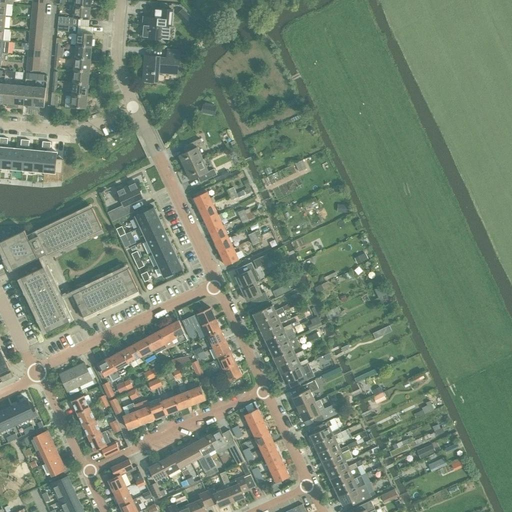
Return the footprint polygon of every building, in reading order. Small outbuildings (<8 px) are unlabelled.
[(90,19),(91,7),(76,5),(75,18),(90,19)] [(171,9),(155,8),(154,7),(153,18),(144,17),(142,37),(169,40),(171,9)] [(44,16),(45,9),(33,8),(32,15),(44,16)] [(187,12),(182,18),(188,24),(194,19),(187,12)] [(70,32),(71,25),(59,23),(58,31),(70,32)] [(93,46),(94,34),(78,32),(77,45),(93,46)] [(42,44),(43,37),(30,36),(30,43),(42,44)] [(8,54),(10,42),(4,41),(0,40),(0,52),(3,53),(8,54)] [(92,59),(93,46),(77,45),(76,57),(92,59)] [(41,57),(41,50),(29,49),(28,56),(41,57)] [(179,74),(181,50),(168,50),(168,58),(160,57),(160,56),(146,55),(145,81),(158,82),(159,72),(179,74)] [(91,71),(92,59),(76,57),(75,70),(91,71)] [(39,71),(40,64),(28,63),(27,70),(39,71)] [(89,83),(91,71),(75,70),(74,82),(89,83)] [(88,96),(89,83),(74,82),(72,94),(88,96)] [(13,107),(15,84),(5,84),(3,103),(7,103),(7,107),(13,107)] [(24,105),(26,85),(15,84),(13,107),(19,108),(19,105),(24,105)] [(34,109),(36,86),(26,85),(24,105),(28,105),(28,109),(34,109)] [(45,107),(47,87),(36,86),(34,109),(40,110),(40,106),(45,107)] [(87,108),(88,96),(72,94),(66,94),(65,106),(87,108)] [(186,168),(203,159),(198,147),(204,145),(201,138),(184,146),(187,152),(180,155),(186,168)] [(3,147),(1,168),(12,169),(14,148),(3,147)] [(14,148),(12,169),(23,170),(25,149),(14,148)] [(25,149),(23,170),(33,171),(35,150),(25,149)] [(35,150),(33,171),(44,172),(46,151),(35,150)] [(46,151),(44,172),(62,174),(63,160),(57,159),(57,152),(46,151)] [(209,171),(203,159),(186,168),(191,179),(198,176),(201,182),(218,175),(215,169),(209,171)] [(303,160),(296,164),(299,172),(307,168),(303,160)] [(230,169),(221,173),(223,177),(229,175),(232,173),(230,169)] [(134,211),(133,209),(131,204),(144,198),(136,182),(118,191),(124,205),(116,209),(108,213),(113,222),(134,211)] [(227,190),(230,195),(236,192),(234,187),(227,190)] [(208,191),(195,197),(200,209),(214,203),(216,202),(213,197),(211,198),(208,191)] [(238,197),(236,192),(230,195),(232,200),(238,197)] [(214,203),(200,209),(206,220),(219,214),(214,203)] [(138,228),(141,227),(159,218),(154,207),(148,210),(147,208),(141,211),(142,213),(133,217),(138,228)] [(0,241),(0,250),(10,272),(38,258),(45,254),(46,254),(47,255),(60,249),(62,253),(65,252),(63,248),(87,236),(89,240),(92,239),(90,235),(102,229),(92,208),(37,234),(38,235),(29,239),(25,230),(0,241)] [(250,213),(249,209),(245,210),(245,209),(239,212),(241,217),(250,213)] [(244,222),(250,219),(253,218),(250,213),(241,217),(244,222)] [(219,214),(206,220),(211,231),(224,225),(219,214)] [(141,227),(147,240),(165,231),(159,218),(141,227)] [(224,225),(211,231),(216,242),(229,236),(224,225)] [(116,229),(120,236),(126,234),(122,226),(116,229)] [(255,232),(249,235),(251,239),(257,237),(261,235),(258,230),(255,231),(255,232)] [(171,244),(165,231),(147,240),(153,253),(171,244)] [(126,234),(120,236),(125,248),(131,245),(126,234)] [(229,236),(216,242),(221,253),(235,247),(229,236)] [(257,237),(251,239),(254,245),(260,242),(257,237)] [(171,244),(153,253),(159,266),(177,257),(171,244)] [(235,247),(221,253),(227,265),(240,259),(235,247)] [(135,262),(141,259),(137,251),(132,254),(135,262)] [(357,264),(368,259),(365,253),(354,258),(357,264)] [(266,254),(253,260),(257,267),(269,261),(266,254)] [(177,257),(159,266),(164,276),(165,276),(166,278),(172,275),(171,273),(182,268),(177,257)] [(141,259),(135,262),(139,269),(144,266),(141,259)] [(240,275),(236,277),(241,289),(257,281),(260,280),(251,262),(236,268),(240,275)] [(18,279),(44,334),(74,320),(47,265),(44,266),(18,279)] [(73,295),(83,317),(96,311),(98,315),(101,314),(99,310),(123,298),(125,302),(128,301),(126,297),(139,291),(128,269),(73,295)] [(141,274),(145,282),(150,279),(147,271),(141,274)] [(326,281),(337,275),(336,272),(324,278),(326,281)] [(257,281),(241,289),(247,301),(251,299),(254,305),(268,298),(265,293),(263,294),(257,281)] [(318,292),(330,287),(327,282),(316,287),(318,292)] [(276,297),(291,290),(288,284),(273,291),(276,297)] [(384,285),(375,289),(379,298),(388,293),(384,285)] [(277,313),(278,314),(284,311),(283,307),(276,310),(273,305),(252,315),(254,318),(256,318),(258,322),(277,313)] [(325,312),(329,322),(343,315),(338,306),(325,312)] [(203,325),(217,319),(211,307),(198,313),(203,325)] [(260,326),(262,331),(282,322),(282,323),(289,319),(284,311),(278,314),(277,313),(258,322),(256,323),(258,327),(260,326)] [(321,327),(322,326),(320,320),(319,317),(318,316),(317,317),(310,320),(312,324),(308,326),(310,331),(321,327)] [(209,336),(222,330),(217,319),(203,325),(209,336)] [(188,340),(179,320),(160,331),(169,348),(175,345),(172,340),(178,338),(180,343),(188,340)] [(284,327),(282,323),(282,322),(262,331),(260,332),(262,336),(264,335),(266,340),(286,331),(293,328),(291,324),(284,327)] [(187,333),(192,330),(194,330),(191,324),(185,327),(187,333)] [(290,340),(297,337),(293,328),(286,331),(266,340),(264,341),(266,345),(268,344),(270,348),(270,349),(290,340)] [(190,338),(190,337),(196,335),(194,330),(192,330),(187,333),(190,338)] [(214,347),(227,341),(222,330),(209,336),(214,347)] [(168,349),(169,348),(160,331),(148,337),(157,354),(167,348),(168,349)] [(317,332),(307,336),(309,341),(319,337),(317,332)] [(144,360),(157,354),(148,337),(135,344),(143,357),(144,360)] [(272,352),(274,357),(275,357),(294,348),(294,349),(301,345),(297,337),(290,340),(270,349),(270,348),(268,349),(270,353),(272,352)] [(219,358),(232,352),(227,341),(214,347),(219,358)] [(143,357),(135,344),(123,350),(130,362),(141,356),(143,361),(144,360),(143,357)] [(0,372),(11,368),(0,345),(0,372)] [(296,353),(294,349),(294,348),(275,357),(274,357),(272,358),(274,362),(276,361),(278,366),(279,366),(298,357),(305,354),(303,350),(296,353)] [(121,374),(126,371),(123,366),(130,362),(123,350),(111,357),(121,374)] [(204,352),(198,355),(200,360),(206,357),(204,352)] [(224,370),(238,364),(232,352),(219,358),(224,370)] [(121,374),(111,357),(99,364),(105,375),(111,372),(115,380),(122,377),(120,374),(121,374)] [(181,357),(174,359),(178,366),(184,363),(181,357)] [(280,370),(282,374),(283,375),(302,366),(309,363),(307,359),(300,362),(298,357),(279,366),(278,366),(276,367),(278,371),(280,370)] [(172,369),(178,366),(174,359),(169,361),(172,369)] [(198,376),(204,373),(198,360),(192,362),(198,376)] [(81,386),(93,380),(85,362),(72,368),(81,386)] [(309,363),(302,366),(283,375),(282,374),(280,375),(282,379),(285,384),(287,383),(289,382),(291,387),(296,384),(305,380),(315,376),(309,363)] [(230,381),(243,375),(238,364),(224,370),(230,381)] [(68,392),(81,386),(72,368),(60,374),(68,392)] [(154,368),(149,370),(153,378),(157,376),(154,368)] [(178,369),(173,371),(176,379),(182,376),(178,369)] [(208,377),(215,374),(212,369),(206,372),(208,377)] [(149,370),(143,373),(147,381),(153,378),(149,370)] [(215,391),(221,389),(215,374),(208,377),(215,391)] [(158,378),(154,380),(157,388),(162,385),(158,378)] [(129,380),(124,382),(128,389),(133,387),(129,380)] [(154,380),(148,383),(152,390),(157,388),(154,380)] [(299,409),(316,401),(312,392),(320,388),(315,380),(298,388),(301,394),(294,398),(299,409)] [(109,398),(115,395),(109,382),(103,384),(109,398)] [(202,386),(189,391),(194,404),(207,399),(202,386)] [(380,387),(373,390),(375,395),(383,392),(380,387)] [(132,399),(138,397),(135,389),(129,392),(132,399)] [(189,391),(176,396),(181,409),(194,404),(189,391)] [(377,404),(386,399),(383,393),(374,397),(377,404)] [(78,414),(90,408),(84,395),(72,401),(78,414)] [(101,403),(107,400),(104,395),(98,398),(101,403)] [(176,396),(163,401),(168,413),(181,409),(176,396)] [(117,414),(123,411),(117,398),(111,400),(117,414)] [(28,399),(18,403),(26,420),(34,416),(36,418),(39,417),(32,401),(31,401),(33,404),(31,405),(28,399)] [(325,409),(320,399),(316,401),(299,409),(305,421),(312,418),(315,424),(341,412),(339,407),(338,406),(337,405),(336,405),(334,405),(333,405),(332,405),(325,409)] [(141,401),(134,404),(137,411),(142,424),(155,418),(150,406),(144,408),(141,401)] [(163,401),(150,406),(155,418),(168,413),(163,401)] [(432,404),(430,401),(426,403),(427,405),(422,408),(425,414),(436,409),(434,403),(432,404)] [(18,403),(9,408),(16,424),(26,420),(18,403)] [(130,414),(124,416),(129,429),(142,424),(137,411),(134,404),(134,403),(127,405),(130,414)] [(9,408),(0,411),(0,414),(7,428),(16,424),(9,408)] [(84,426),(96,421),(90,408),(78,414),(84,426)] [(251,426),(264,420),(258,408),(245,415),(251,426)] [(112,428),(115,427),(119,425),(116,420),(110,423),(112,428)] [(256,437),(269,431),(264,420),(251,426),(256,437)] [(314,433),(309,436),(311,439),(313,438),(315,444),(335,435),(338,433),(338,434),(341,432),(339,428),(333,431),(331,426),(332,425),(330,420),(316,426),(319,431),(314,433)] [(90,438),(101,433),(96,421),(84,426),(90,438)] [(115,433),(121,430),(119,425),(115,427),(112,428),(115,433)] [(235,434),(241,431),(238,425),(232,428),(235,434)] [(220,429),(209,435),(216,449),(218,453),(229,447),(235,458),(241,455),(233,439),(230,441),(226,434),(224,435),(223,433),(220,429)] [(41,449),(54,444),(47,430),(35,436),(41,449)] [(105,431),(101,433),(90,438),(96,451),(101,448),(106,457),(120,451),(116,441),(111,443),(105,431)] [(261,448),(275,442),(269,431),(256,437),(261,448)] [(315,444),(313,445),(315,448),(317,447),(319,452),(339,443),(339,444),(345,440),(344,437),(340,438),(338,434),(338,433),(335,435),(315,444)] [(209,435),(197,441),(209,463),(213,461),(209,453),(216,449),(209,435)] [(407,444),(405,439),(394,445),(396,449),(407,444)] [(197,441),(185,448),(192,462),(198,458),(205,471),(206,471),(208,476),(214,474),(211,469),(208,463),(209,463),(197,441)] [(319,452),(317,453),(319,457),(321,456),(323,461),(324,461),(343,452),(349,449),(358,445),(356,441),(348,445),(341,448),(339,444),(339,443),(319,452)] [(267,460),(280,453),(275,442),(261,448),(267,460)] [(47,462),(59,456),(54,444),(41,449),(47,462)] [(394,450),(390,452),(392,457),(409,448),(407,444),(396,449),(394,450)] [(426,448),(429,454),(435,451),(433,445),(426,448)] [(185,448),(174,454),(181,468),(192,462),(185,448)] [(246,456),(252,453),(249,448),(243,450),(246,456)] [(323,461),(321,462),(323,466),(325,465),(327,470),(328,470),(347,461),(353,458),(352,454),(349,449),(343,452),(324,461),(323,461)] [(272,471),(285,464),(280,453),(267,460),(272,471)] [(174,454),(162,461),(169,474),(175,471),(180,468),(181,468),(174,454)] [(53,475),(66,469),(59,456),(47,462),(53,475)] [(431,472),(447,465),(444,458),(428,466),(431,472)] [(115,493),(127,487),(121,474),(134,468),(130,459),(111,467),(116,476),(109,480),(115,493)] [(162,461),(150,467),(157,481),(169,474),(162,461)] [(327,470),(325,471),(327,474),(329,473),(331,478),(332,479),(351,470),(357,467),(356,463),(349,466),(347,461),(328,470),(327,470)] [(277,482),(291,476),(285,464),(272,471),(277,482)] [(256,478),(262,475),(258,467),(252,470),(256,478)] [(331,478),(329,479),(331,483),(333,482),(335,487),(336,487),(355,478),(361,475),(357,467),(351,470),(332,479),(331,478)] [(220,474),(227,489),(233,502),(245,497),(243,492),(249,490),(249,489),(256,486),(250,473),(229,481),(226,471),(220,474)] [(258,483),(264,481),(262,475),(256,478),(258,483)] [(335,487),(333,488),(335,492),(337,491),(340,496),(359,487),(365,484),(361,475),(355,478),(336,487),(335,487)] [(68,476),(52,483),(56,492),(72,485),(68,476)] [(139,488),(146,484),(144,479),(136,482),(139,488)] [(161,492),(157,483),(151,486),(157,499),(163,496),(166,495),(164,490),(161,492)] [(340,496),(337,497),(339,500),(341,499),(344,505),(352,501),(354,505),(371,497),(365,484),(359,487),(340,496)] [(72,485),(56,492),(60,501),(76,494),(72,485)] [(121,505),(133,499),(127,487),(115,493),(121,505)] [(227,489),(216,494),(214,489),(207,492),(212,505),(219,502),(221,507),(233,502),(227,489)] [(394,489),(381,495),(381,496),(384,503),(398,496),(395,489),(394,489)] [(145,500),(152,497),(149,491),(143,494),(145,500)] [(193,511),(207,511),(206,508),(212,505),(207,492),(200,495),(202,499),(191,504),(193,511)] [(76,494),(60,501),(64,510),(80,502),(76,494)] [(142,510),(136,498),(133,500),(133,499),(121,505),(124,511),(138,511),(139,511),(142,510)] [(189,505),(187,500),(176,504),(177,505),(170,507),(172,511),(193,511),(191,504),(189,505)] [(369,511),(375,509),(371,501),(354,509),(355,511),(369,511)] [(80,502),(64,510),(64,511),(81,511),(84,511),(80,502)]
